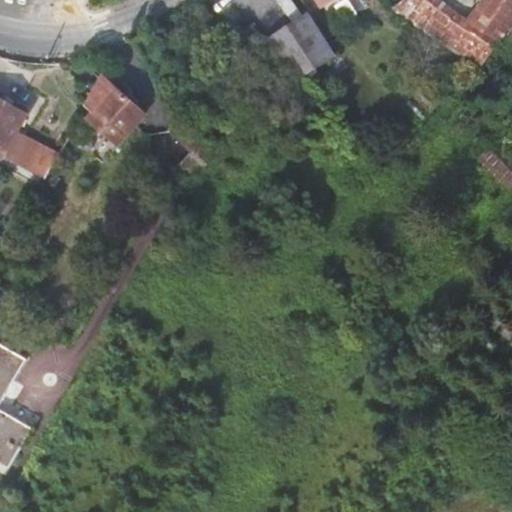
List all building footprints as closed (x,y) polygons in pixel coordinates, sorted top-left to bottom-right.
[(511,0),(481,0),(472,12),(448,0),(408,0),(395,11),(480,71),(511,36),(511,0)] [(329,50),(304,8),(259,35),(265,46),(290,73),(329,50)] [(244,21),(214,39),(217,44),(232,65),(265,46),(244,21)] [(214,39),(207,29),(187,44),(197,58),(217,44),(214,39)] [(290,73),(265,46),(232,65),(247,82),(195,133),(220,162),(210,172),(218,181),(234,167),(235,168),(267,137),(255,123),(288,89),(309,114),(311,112),(323,126),(332,119),(296,80),(290,73)] [(94,111),(88,118),(117,144),(144,115),(134,106),(139,102),(129,93),(125,97),(99,74),(97,77),(83,102),(94,111)] [(0,157),(1,159),(16,133),(26,115),(0,100),(0,157)] [(54,155),(62,160),(84,123),(75,117),(54,155)] [(195,133),(183,119),(171,132),(193,155),(174,172),(192,190),(210,172),(220,162),(195,133)] [(40,181),(54,155),(16,133),(1,159),(40,181)] [(511,182),(511,155),(495,149),(485,171),(511,182)] [(63,160),(62,160),(54,155),(40,181),(30,198),(38,203),(63,160)] [(204,222),(190,237),(213,257),(227,243),(204,222)] [(0,460),(3,456),(11,461),(32,423),(0,405),(0,399),(24,356),(0,342),(0,460)]
